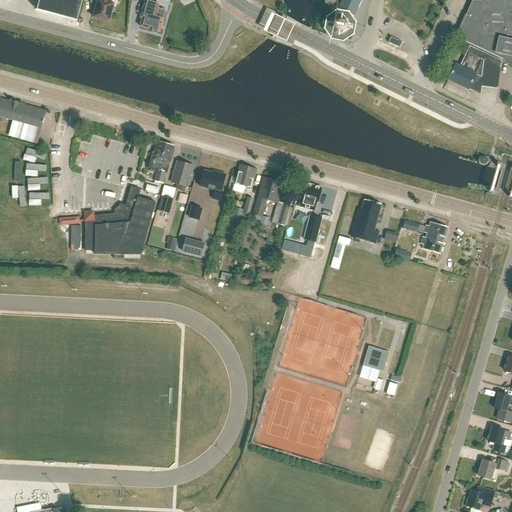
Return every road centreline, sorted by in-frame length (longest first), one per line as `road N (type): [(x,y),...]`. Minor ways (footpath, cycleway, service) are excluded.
road 1 (tertiary): [(458,207),(0,79)]
road 2 (unclassified): [(0,12),(182,61),(218,48),(238,2)]
road 3 (residential): [(437,511),(511,257)]
road 4 (tertiary): [(511,135),(356,61)]
road 5 (tertiary): [(356,61),(238,2)]
